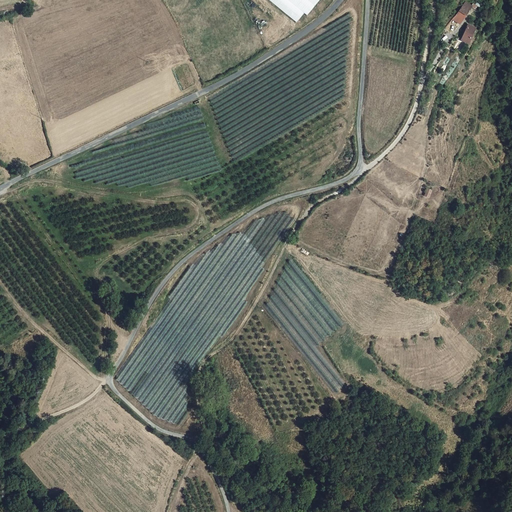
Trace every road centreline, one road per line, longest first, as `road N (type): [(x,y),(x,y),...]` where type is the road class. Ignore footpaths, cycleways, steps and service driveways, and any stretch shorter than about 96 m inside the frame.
road 1 (track): [(2,188),(40,179),(195,207),(197,220),(188,227),(107,263),(100,301),(108,382)]
road 2 (track): [(176,511),(218,401),(228,344),(290,232),(373,163)]
road 3 (tertiary): [(340,0),(283,49),(0,189)]
road 4 (unclassified): [(360,170),(269,203),(196,251),(170,275),(108,382)]
road 5 (unclassified): [(108,382),(157,428),(196,441),(228,511)]
road 6 (track): [(373,163),(406,128),(417,99),(434,0)]
road 7 (unclassified): [(368,0),(360,170)]
road 8 (track): [(0,283),(20,312),(108,382)]
road 9 (track): [(228,344),(188,374),(195,456)]
road 10 (track): [(108,382),(90,399),(0,441)]
